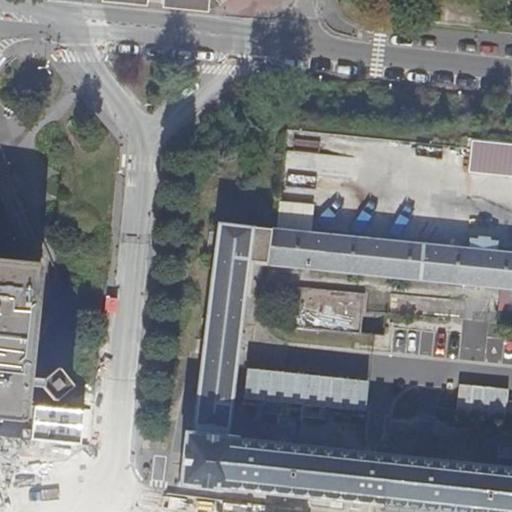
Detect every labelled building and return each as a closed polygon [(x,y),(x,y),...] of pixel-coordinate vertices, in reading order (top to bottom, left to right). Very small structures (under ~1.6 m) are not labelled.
[(101,0),(101,2),(147,7),(147,0),(162,0),(162,8),(208,13),(208,0),(101,0)] [(511,145),(471,141),(468,170),(511,173),(511,145)] [(114,157),(66,152),(59,224),(106,229),(114,157)] [(282,204),(281,225),(314,227),(315,205),(282,204)] [(511,511),(511,466),(432,458),(373,452),(227,436),(237,344),(245,265),(287,269),(476,289),(511,293),(511,251),(208,219),(196,333),(185,433),(173,431),(169,462),(166,491),(221,497),(221,494),(281,500),(367,508),(399,511),(511,511)] [(42,262),(0,257),(0,417),(28,420),(31,388),(32,379),(42,262)] [(298,282),(293,318),(363,328),(368,293),(298,282)] [(44,380),(32,379),(31,388),(43,389),(54,402),(56,402),(73,388),(73,386),(59,370),(57,370),(44,380)]
